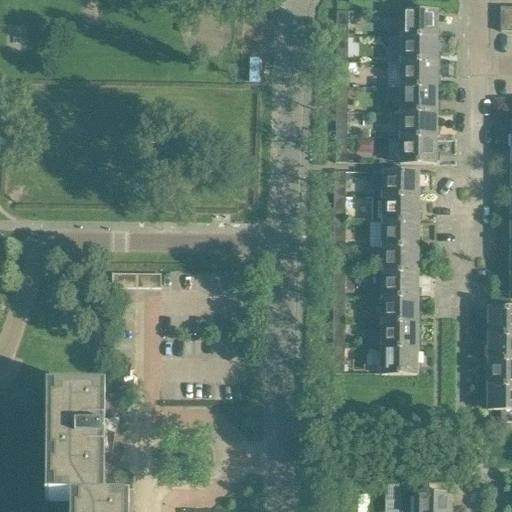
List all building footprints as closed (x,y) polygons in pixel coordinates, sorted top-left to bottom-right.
[(511,33),(511,9),(500,9),(501,33),(511,33)] [(337,14),(337,29),(348,29),(348,13),(337,13),(337,14)] [(437,39),(437,13),(401,13),(401,39),(437,39)] [(337,38),(336,54),(348,54),(348,38),(337,38)] [(436,64),(437,39),(401,39),(401,64),(436,64)] [(336,63),(336,79),(348,79),(348,63),(336,63)] [(436,89),(436,64),(401,64),(401,89),(436,89)] [(336,89),(336,104),(347,104),(347,89),(336,89)] [(436,115),(436,89),(401,89),(401,114),(436,115)] [(336,114),(335,130),(347,130),(347,114),(336,114)] [(436,140),(436,115),(401,114),(400,140),(436,140)] [(335,139),(335,155),(347,155),(347,139),(335,139)] [(436,166),(436,140),(400,140),(400,166),(436,166)] [(345,174),(334,174),(334,190),(345,190),(345,174)] [(419,174),(383,174),(372,174),(373,180),(371,182),(370,186),(370,188),(371,190),(372,192),(373,194),(373,200),(383,200),(418,200),(419,174)] [(345,200),(334,200),(334,215),(345,215),(345,200)] [(418,225),(418,200),(383,200),(382,225),(418,225)] [(345,225),(334,225),(334,241),(345,241),(345,225)] [(418,251),(418,225),(382,225),(370,225),(370,250),(382,250),(418,251)] [(345,250),(334,250),(334,266),(345,266),(345,250)] [(418,276),(418,251),(382,250),(382,276),(418,276)] [(345,275),(334,275),(333,291),(345,291),(345,275)] [(136,276),(112,276),(112,290),(136,290),(136,276)] [(161,276),(137,276),(137,290),(161,290),(161,276)] [(418,301),(418,276),(382,276),(382,301),(418,301)] [(345,301),(333,300),(333,316),(345,316),(345,301)] [(417,326),(418,301),(382,301),(382,326),(417,326)] [(511,336),(511,310),(488,310),(488,336),(511,336)] [(344,326),(333,326),(333,341),(344,341),(344,326)] [(417,351),(417,326),(382,326),(381,351),(417,351)] [(511,336),(488,336),(488,361),(511,361),(511,336)] [(344,351),(333,351),(333,367),(344,367),(344,351)] [(381,351),(381,352),(381,375),(381,377),(417,377),(417,351),(381,351)] [(511,361),(488,361),(488,387),(511,386),(511,361)] [(511,424),(511,386),(488,387),(488,413),(501,413),(501,425),(511,424)] [(99,503),(100,394),(49,394),(48,503),(73,503),(99,503)] [(403,485),(402,511),(451,511),(451,497),(429,497),(429,485),(403,485)] [(346,496),(346,511),(355,511),(355,496),(346,496)] [(123,511),(124,503),(99,503),(73,503),(72,511),(123,511)]
